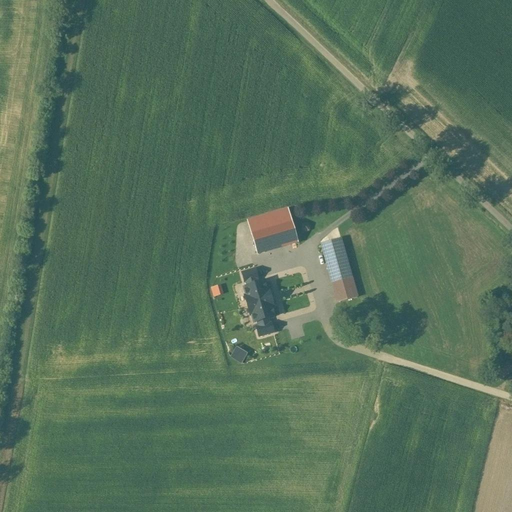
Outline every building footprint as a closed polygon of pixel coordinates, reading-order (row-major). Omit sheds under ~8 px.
[(288,210),(247,221),(250,232),(291,220),(288,210)] [(291,220),(250,232),(257,254),(297,242),(291,220)] [(340,239),(321,244),(337,303),(357,297),(340,239)] [(257,279),(255,270),(242,274),(245,283),(246,282),(256,279),(257,279)] [(246,282),(248,288),(257,285),(256,279),(246,282)] [(252,315),(254,323),(257,322),(268,319),(274,317),(272,310),(274,309),(268,290),(267,291),(264,283),(257,285),(248,288),(245,289),(247,297),(245,297),(250,316),(252,315)] [(257,322),(259,328),(269,325),(268,319),(257,322)] [(259,328),(257,328),(259,337),(274,333),(271,324),(269,325),(259,328)] [(246,355),(236,349),(232,356),(241,362),(246,355)] [(511,366),(507,361),(495,371),(502,380),(511,372),(511,366)]
